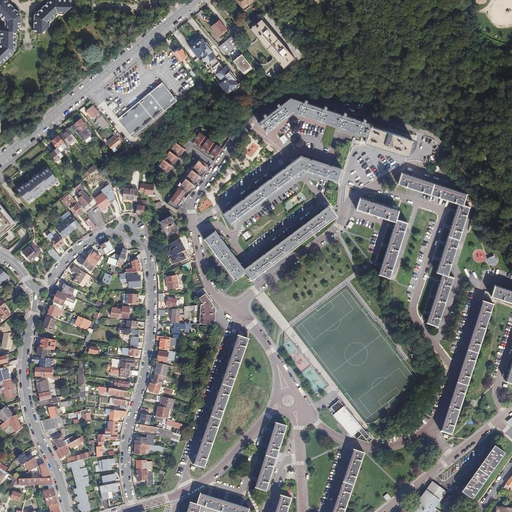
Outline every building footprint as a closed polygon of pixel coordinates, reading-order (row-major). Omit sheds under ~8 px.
[(0,0),(0,15),(6,22),(6,28),(20,28),(21,28),(22,18),(20,18),(20,16),(20,15),(22,14),(19,11),(18,12),(8,2),(9,1),(8,0),(4,0),(5,0),(4,0),(0,0)] [(35,18),(35,34),(43,34),(50,26),(51,22),(59,14),(65,14),(69,10),(69,7),(73,7),(73,1),(69,0),(55,0),(53,0),(53,1),(51,0),(49,0),(48,1),(49,2),(39,12),(38,11),(36,14),(37,16),(37,18),(35,18)] [(226,27),(219,19),(210,26),(217,34),(226,27)] [(294,58),(261,19),(250,28),(283,68),(294,58)] [(17,32),(6,32),(2,32),(2,40),(3,40),(3,41),(2,42),(2,43),(3,44),(0,46),(0,66),(1,66),(2,67),(3,66),(3,65),(4,63),(5,64),(11,57),(11,56),(13,55),(14,55),(15,54),(14,53),(16,51),(16,49),(17,49),(17,40),(16,39),(16,37),(17,37),(17,32)] [(195,44),(190,48),(196,56),(199,53),(202,57),(204,57),(207,61),(206,62),(211,68),(218,62),(214,57),(215,56),(211,51),(212,50),(206,41),(205,42),(201,38),(195,43),(195,44)] [(234,38),(221,48),(224,53),(238,42),(234,38)] [(98,94),(90,100),(141,163),(139,175),(143,175),(146,175),(153,171),(158,150),(168,138),(198,128),(215,132),(228,121),(163,40),(139,60),(98,94)] [(178,49),(174,52),(180,60),(186,55),(181,48),(179,50),(178,49)] [(250,64),(240,53),(232,59),(242,71),(250,64)] [(183,64),(190,73),(192,71),(191,69),(196,65),(190,58),(183,64)] [(218,62),(211,68),(215,73),(216,73),(220,77),(219,78),(222,83),(219,85),(225,93),(230,89),(237,84),(234,80),(235,79),(228,71),(227,72),(223,67),(222,68),(218,62)] [(371,122),(367,121),(365,120),(365,118),(363,118),(362,120),(345,114),(346,112),(343,112),(342,114),(326,108),(326,106),(324,106),(323,108),(306,103),(306,100),(304,100),(303,102),(290,98),(280,105),(278,103),(276,105),(278,107),(266,115),(265,114),(263,115),(264,117),(258,122),(265,132),(292,111),(367,134),(365,141),(406,153),(411,137),(408,136),(370,125),(371,122)] [(98,112),(92,105),(87,110),(87,111),(86,112),(91,118),(92,117),(98,112)] [(108,125),(101,116),(96,120),(103,128),(108,125)] [(86,126),(81,120),(80,119),(68,129),(73,135),(76,133),(77,134),(79,133),(87,144),(93,138),(90,135),(92,133),(86,126)] [(75,141),(76,140),(73,135),(68,129),(67,128),(61,133),(69,144),(73,140),(74,141),(75,141)] [(215,159),(221,151),(218,149),(217,150),(214,148),(215,146),(209,142),(208,144),(205,142),(206,140),(200,136),(199,137),(196,135),(197,133),(194,131),(188,140),(215,159)] [(283,143),(288,139),(284,134),(279,138),(283,143)] [(58,135),(52,140),(57,148),(64,142),(58,135)] [(190,146),(178,137),(176,139),(179,141),(177,143),(175,142),(171,147),(173,149),(169,154),(167,153),(165,156),(168,158),(163,166),(160,165),(157,170),(168,178),(175,168),(174,167),(190,146)] [(119,141),(117,138),(109,144),(111,148),(119,141)] [(252,158),(259,146),(251,142),(245,154),(252,158)] [(56,160),(63,155),(57,148),(51,154),(56,160)] [(341,180),(345,169),(300,156),(223,214),(230,223),(303,169),(341,180)] [(203,171),(194,164),(192,167),(194,169),(186,179),(184,177),(180,182),(182,184),(175,194),(173,192),(171,195),(181,202),(203,171)] [(57,180),(48,168),(40,174),(39,173),(24,184),(24,183),(17,189),(27,201),(34,196),(34,197),(49,185),(50,187),(57,180)] [(465,193),(464,193),(400,173),(397,183),(457,203),(436,271),(442,274),(427,322),(438,326),(453,277),(447,275),(468,207),(462,204),(465,193)] [(128,176),(118,185),(119,186),(130,178),(128,176)] [(86,214),(97,204),(96,201),(94,198),(91,200),(86,193),(85,194),(83,190),(85,188),(81,183),(75,188),(81,195),(78,198),(84,206),(81,209),(83,211),(86,214)] [(154,186),(145,185),(142,184),(140,184),(139,192),(145,193),(144,194),(153,196),(154,186)] [(112,194),(107,187),(96,195),(101,202),(112,194)] [(122,200),(136,201),(136,199),(138,189),(124,187),(123,191),(121,191),(120,194),(123,194),(122,200)] [(287,211),(306,200),(302,192),(283,203),(287,211)] [(73,199),(68,194),(61,200),(66,205),(69,202),(73,199)] [(360,198),(357,209),(389,219),(395,221),(379,273),(389,277),(407,222),(396,218),(399,210),(360,198)] [(202,213),(210,205),(204,200),(197,208),(202,213)] [(136,203),(135,213),(142,215),(143,204),(136,203)] [(83,211),(81,209),(77,204),(74,207),(71,209),(75,216),(78,214),(78,215),(83,211)] [(13,222),(0,205),(0,234),(11,225),(10,224),(13,222)] [(251,280),(336,217),(329,208),(244,270),(215,232),(205,239),(236,280),(246,273),(251,280)] [(79,224),(71,214),(63,221),(71,231),(79,224)] [(171,216),(160,222),(170,241),(181,235),(171,216)] [(63,221),(55,228),(57,230),(63,237),(66,234),(67,235),(71,231),(63,221)] [(64,242),(54,230),(46,235),(56,248),(64,242)] [(242,234),(246,239),(251,236),(247,231),(242,234)] [(423,236),(413,231),(408,240),(418,245),(423,236)] [(103,249),(106,254),(107,255),(114,250),(113,249),(114,249),(109,241),(101,246),(103,249)] [(40,252),(34,244),(24,253),(30,261),(40,252)] [(60,257),(52,247),(47,252),(53,259),(54,258),(57,261),(60,257)] [(116,266),(121,268),(125,256),(123,256),(125,250),(124,250),(122,249),(120,257),(116,266)] [(95,253),(89,261),(97,267),(99,265),(101,266),(103,263),(101,261),(103,259),(100,256),(101,255),(99,254),(98,255),(95,253)] [(111,264),(116,266),(120,257),(115,254),(114,254),(109,257),(107,262),(111,264)] [(489,264),(496,261),(493,254),(486,257),(489,264)] [(89,261),(83,256),(79,260),(88,268),(90,266),(95,271),(98,268),(97,267),(89,261)] [(182,257),(169,259),(170,267),(182,265),(182,257)] [(130,273),(140,272),(139,259),(135,260),(132,262),(133,269),(125,269),(126,273),(130,273)] [(90,276),(74,266),(71,270),(78,274),(80,275),(78,277),(77,276),(74,282),(83,287),(90,276)] [(0,282),(9,274),(1,268),(0,268),(0,282)] [(109,285),(112,277),(109,276),(105,275),(102,282),(109,285)] [(176,276),(166,278),(167,289),(178,288),(176,276)] [(130,277),(128,277),(128,283),(129,282),(129,288),(140,287),(139,277),(130,277)] [(511,290),(494,285),(490,295),(511,301),(511,290)] [(75,298),(58,291),(52,302),(54,303),(52,306),(63,310),(64,307),(62,306),(65,299),(73,302),(75,298)] [(139,295),(127,294),(127,303),(138,304),(139,295)] [(205,295),(200,299),(203,305),(200,305),(200,324),(214,325),(215,308),(205,295)] [(173,299),(168,298),(166,306),(175,308),(176,302),(172,301),(173,299)] [(7,308),(2,301),(0,303),(0,316),(4,322),(10,317),(5,310),(7,308)] [(493,305),(483,302),(462,365),(441,431),(452,434),(493,305)] [(52,306),(50,305),(47,314),(55,318),(57,315),(59,316),(61,312),(63,313),(64,310),(63,310),(52,306)] [(122,305),(112,305),(112,316),(129,318),(130,307),(122,306),(122,305)] [(171,323),(183,324),(183,317),(178,316),(178,310),(172,310),(171,323)] [(55,320),(46,316),(42,327),(51,330),(55,320)] [(90,325),(91,321),(79,316),(77,320),(76,325),(86,328),(88,327),(89,325),(90,325)] [(134,325),(135,321),(127,320),(127,323),(122,322),(121,328),(133,329),(134,325)] [(2,333),(0,346),(0,347),(11,349),(14,333),(12,333),(5,322),(0,325),(0,328),(3,333),(2,333)] [(173,339),(180,340),(180,336),(181,330),(185,330),(184,333),(189,333),(189,324),(183,324),(171,323),(164,323),(164,327),(170,328),(170,326),(174,326),(173,329),(171,329),(171,335),(173,335),(173,339)] [(138,347),(140,330),(133,329),(121,328),(120,328),(119,336),(131,337),(130,346),(138,347)] [(87,345),(92,333),(89,332),(84,344),(85,345),(87,345)] [(131,337),(119,336),(119,339),(123,339),(122,342),(127,346),(130,346),(131,337)] [(168,351),(170,338),(157,336),(157,340),(160,341),(159,349),(168,351)] [(242,337),(238,336),(236,341),(194,465),(204,469),(248,339),(242,337)] [(53,340),(47,339),(38,337),(36,346),(44,347),(45,344),(47,344),(47,342),(53,343),(53,340)] [(90,348),(89,353),(94,354),(100,353),(101,346),(88,345),(88,348),(90,348)] [(50,350),(38,348),(37,356),(41,356),(45,357),(46,354),(49,354),(50,350)] [(138,357),(139,350),(124,348),(123,355),(138,357)] [(168,353),(159,352),(157,361),(166,363),(168,353)] [(41,358),(33,357),(32,363),(38,364),(38,367),(51,368),(51,365),(53,365),(53,359),(45,358),(41,358)] [(109,365),(108,367),(112,368),(129,370),(130,366),(135,367),(135,361),(122,360),(121,364),(112,362),(112,365),(109,365)] [(168,366),(157,363),(154,374),(165,377),(168,366)] [(5,370),(5,367),(0,367),(0,381),(3,381),(10,379),(8,369),(5,370)] [(43,377),(52,377),(52,369),(35,368),(35,376),(42,376),(43,377)] [(138,375),(138,372),(129,370),(112,368),(112,370),(112,374),(120,375),(120,376),(125,377),(126,377),(127,377),(128,377),(128,376),(129,374),(138,375)] [(165,377),(154,374),(153,379),(151,379),(150,383),(161,387),(163,387),(165,379),(168,380),(168,382),(172,383),(173,379),(165,377)] [(189,384),(198,387),(200,382),(195,380),(196,375),(191,374),(189,384)] [(11,379),(10,379),(3,381),(0,381),(0,383),(2,391),(13,389),(11,379)] [(36,382),(38,393),(48,391),(46,380),(36,382)] [(240,382),(233,408),(244,411),(251,385),(240,382)] [(161,387),(150,383),(148,388),(150,389),(150,392),(158,395),(161,387)] [(128,392),(109,389),(98,387),(97,390),(101,395),(105,391),(109,392),(108,394),(127,397),(128,392)] [(40,401),(51,399),(50,392),(39,394),(40,401)] [(40,401),(39,401),(40,406),(53,403),(53,405),(60,403),(59,397),(51,399),(40,401)] [(171,409),(174,399),(162,397),(160,406),(171,409)] [(124,409),(125,401),(110,399),(108,405),(113,405),(119,406),(119,409),(124,409)] [(355,436),(357,440),(358,440),(361,441),(365,441),(368,442),(370,440),(338,400),(330,407),(333,411),(331,412),(350,435),(352,433),(354,436),(355,436)] [(14,416),(6,406),(0,410),(0,414),(5,422),(11,417),(14,416)] [(169,419),(171,409),(160,406),(159,406),(157,417),(163,418),(165,418),(169,419)] [(48,409),(50,419),(62,416),(60,409),(55,410),(54,407),(52,408),(48,409)] [(87,421),(86,409),(68,414),(69,418),(74,417),(74,415),(77,414),(78,419),(73,420),(75,424),(87,421)] [(110,410),(109,422),(115,422),(116,416),(125,417),(126,412),(110,410)] [(151,416),(148,415),(142,414),(140,423),(145,424),(145,421),(149,422),(151,416)] [(20,425),(17,415),(14,416),(11,417),(5,422),(4,422),(7,426),(11,423),(12,423),(13,427),(20,425)] [(50,419),(41,421),(42,425),(45,432),(48,431),(56,429),(64,427),(62,419),(62,416),(50,419)] [(183,430),(185,426),(169,419),(165,418),(164,422),(166,423),(166,425),(183,430)] [(115,422),(109,422),(109,430),(117,430),(117,429),(122,430),(123,423),(115,422)] [(286,427),(275,423),(255,488),(266,491),(286,427)] [(159,433),(160,428),(140,425),(140,429),(159,433)] [(163,429),(160,428),(159,433),(159,435),(162,436),(169,439),(171,432),(164,429),(163,429)] [(56,429),(48,431),(52,437),(59,434),(56,429)] [(178,442),(181,436),(180,435),(176,434),(171,432),(169,439),(173,440),(178,442)] [(307,453),(317,455),(322,434),(311,432),(307,453)] [(53,440),(59,450),(68,445),(75,441),(73,437),(63,442),(62,440),(64,438),(62,435),(53,440)] [(116,435),(94,435),(95,439),(98,439),(98,444),(104,444),(105,439),(116,439),(116,435)] [(68,445),(69,447),(70,449),(83,442),(81,437),(75,441),(68,445)] [(174,452),(178,442),(173,440),(170,450),(174,452)] [(56,452),(60,460),(70,454),(67,449),(69,447),(68,445),(59,450),(56,452)] [(153,445),(135,445),(135,454),(145,454),(145,448),(148,448),(148,449),(157,449),(157,445),(153,445)] [(494,446),(486,457),(483,462),(472,477),(469,481),(462,492),(472,499),(505,453),(494,446)] [(353,450),(332,511),(344,511),(364,453),(353,450)] [(76,457),(77,461),(82,460),(91,458),(97,457),(96,452),(76,457)] [(29,461),(22,455),(14,464),(13,464),(22,469),(27,470),(27,466),(25,466),(26,463),(29,461)] [(114,459),(98,460),(99,472),(111,470),(110,465),(114,464),(114,459)] [(71,472),(84,468),(82,460),(77,461),(68,464),(66,464),(67,468),(70,467),(71,472)] [(136,460),(136,471),(150,470),(152,470),(152,462),(147,462),(147,460),(136,460)] [(0,469),(7,474),(12,464),(7,461),(4,465),(2,464),(2,463),(0,461),(0,469)] [(22,469),(13,464),(8,474),(12,477),(18,481),(21,481),(22,469)] [(48,470),(45,464),(38,467),(40,471),(41,471),(44,479),(51,478),(48,470)] [(71,472),(73,480),(82,478),(86,477),(84,468),(71,472)] [(150,470),(136,471),(136,481),(148,481),(148,487),(154,487),(154,472),(150,470)] [(114,474),(101,477),(102,486),(104,485),(112,484),(111,481),(116,480),(114,474)] [(73,480),(76,489),(85,487),(87,486),(89,486),(86,477),(82,478),(73,480)] [(60,511),(51,478),(44,479),(26,480),(21,481),(18,481),(16,484),(15,487),(48,485),(47,487),(42,489),(47,507),(49,506),(50,511),(44,511),(43,508),(40,509),(40,511),(60,511)] [(511,492),(511,481),(509,479),(506,483),(503,488),(511,492)] [(434,508),(446,492),(432,482),(418,502),(421,504),(415,511),(440,511),(436,509),(434,511),(433,511),(432,511),(434,508)] [(76,494),(76,497),(87,494),(86,489),(88,489),(87,486),(85,487),(76,489),(72,490),(73,494),(76,494)] [(23,496),(14,494),(12,501),(21,504),(23,496)] [(78,501),(79,505),(89,502),(88,497),(90,496),(89,494),(87,494),(76,497),(74,498),(75,502),(78,501)] [(249,511),(250,510),(200,494),(197,504),(190,502),(186,511),(198,511),(201,506),(220,511),(249,511)] [(286,511),(291,499),(280,496),(274,511),(286,511)] [(79,505),(76,505),(77,510),(80,511),(83,511),(91,510),(89,502),(79,505)]
